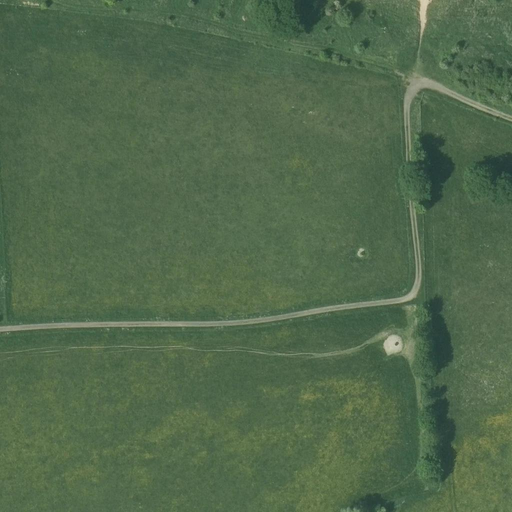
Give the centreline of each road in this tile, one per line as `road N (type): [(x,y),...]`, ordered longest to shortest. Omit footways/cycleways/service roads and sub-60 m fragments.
road 1 (track): [(511,118),(432,85),(407,96),(418,279),(407,299),(226,323),(0,329)]
road 2 (track): [(420,85),(340,52),(78,0)]
